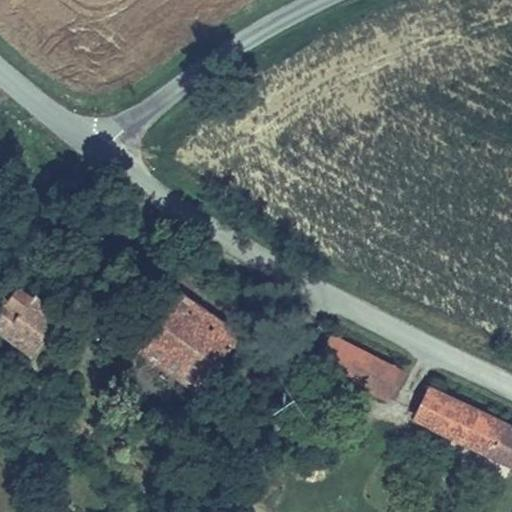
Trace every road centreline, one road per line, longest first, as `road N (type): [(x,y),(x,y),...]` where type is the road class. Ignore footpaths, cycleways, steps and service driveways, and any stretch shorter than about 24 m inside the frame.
road 1 (tertiary): [(97,151),(254,255),(511,381)]
road 2 (unclassified): [(321,0),(179,82),(97,151)]
road 3 (tertiary): [(0,70),(97,151)]
